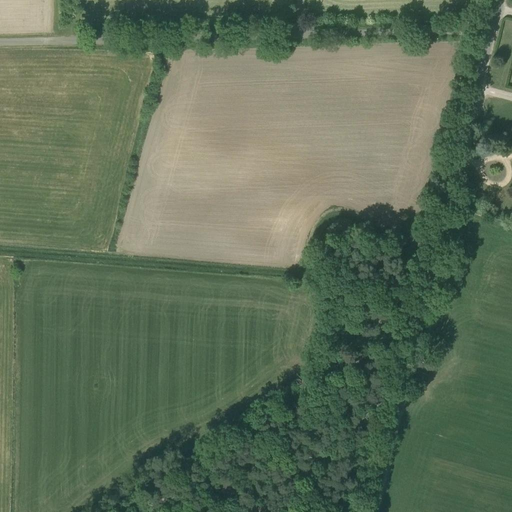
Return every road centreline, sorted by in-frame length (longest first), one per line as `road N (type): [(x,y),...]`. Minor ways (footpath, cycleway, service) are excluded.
road 1 (tertiary): [(371,511),(493,31)]
road 2 (unclassified): [(493,31),(0,43)]
